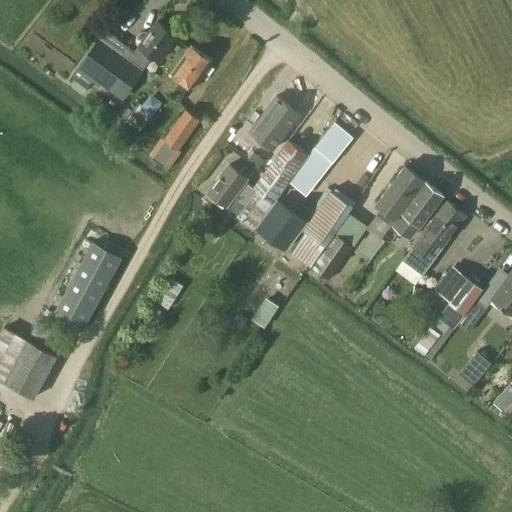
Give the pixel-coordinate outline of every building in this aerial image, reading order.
[(160,59),(178,34),(158,21),(150,32),(146,31),(143,31),(140,32),(138,34),(136,37),(135,39),(136,42),(137,44),(139,47),(136,52),(129,47),(123,56),(99,39),(76,71),(100,88),(102,85),(123,100),(144,71),(142,70),(154,55),(160,59)] [(193,45),(161,88),(179,101),(189,86),(193,89),(213,61),(193,45)] [(122,117),(142,130),(161,102),(149,94),(142,104),(138,101),(132,110),(129,108),(122,117)] [(275,149),(301,114),(277,96),(251,131),(275,149)] [(179,150),(200,120),(185,109),(164,139),(162,137),(149,155),(169,169),(182,151),(179,150)] [(335,122),(315,148),(289,182),(307,196),(333,162),(353,137),(335,122)] [(253,187),(256,190),(239,214),(237,217),(254,229),(308,155),(288,139),(253,187)] [(246,182),(248,178),(252,174),(244,168),(241,173),(230,165),(210,193),(216,197),(228,206),(239,214),(256,190),(253,187),(246,182)] [(379,203),(383,206),(366,229),(381,239),(425,180),(406,166),(379,203)] [(410,240),(444,195),(427,182),(404,211),(403,211),(392,226),(410,240)] [(305,232),(291,252),(310,266),(324,248),(322,247),(324,245),(325,246),(354,206),(353,205),(356,200),(337,187),(334,192),(331,191),(303,230),(305,232)] [(258,228),(276,241),(287,249),(307,222),(296,214),(278,200),(258,228)] [(423,273),(443,246),(466,215),(448,201),(405,260),(423,273)] [(329,280),(353,246),(335,233),(311,267),(329,280)] [(85,328),(122,257),(93,243),(55,313),(85,328)] [(453,266),(434,289),(449,301),(449,302),(450,303),(432,327),(430,326),(416,345),(426,353),(441,333),(445,336),(483,287),(468,276),(468,277),(453,266)] [(486,307),(493,298),(511,312),(511,272),(503,285),(493,278),(476,299),(486,307)] [(169,309),(184,286),(172,278),(157,301),(169,309)] [(267,296),(250,320),(263,329),(280,305),(267,296)] [(486,307),(476,299),(469,309),(479,316),(486,307)] [(155,330),(166,314),(156,308),(145,323),(155,330)] [(30,336),(52,349),(59,336),(36,324),(30,336)] [(0,379),(34,399),(58,356),(4,326),(0,332),(0,379)] [(474,384),(491,363),(477,351),(460,373),(474,384)] [(511,386),(510,384),(494,403),(505,412),(511,403),(511,386)]
